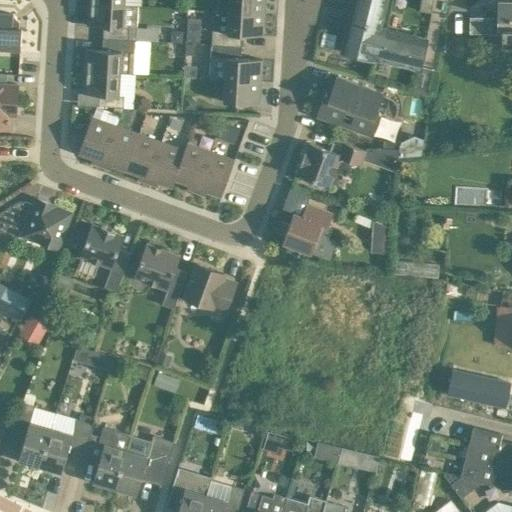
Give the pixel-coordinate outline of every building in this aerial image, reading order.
[(265,0),(217,0),(217,9),(265,12),(265,0)] [(353,0),(341,50),(372,58),(377,37),(384,39),(386,27),(381,26),(387,0),(353,0)] [(511,0),(489,0),(490,1),(490,0),(491,0),(496,5),(498,5),(498,16),(470,16),(469,32),(502,33),(502,46),(511,46),(511,0)] [(129,38),(137,39),(139,5),(125,4),(124,4),(89,2),(87,24),(104,25),(104,37),(129,38)] [(217,9),(213,9),(211,43),(240,45),(241,34),(264,35),(265,12),(217,9)] [(0,47),(1,48),(21,49),(22,26),(20,26),(20,20),(13,13),(0,11),(0,47)] [(161,38),(161,26),(138,25),(137,71),(150,71),(151,38),(161,38)] [(377,37),(372,58),(419,70),(414,90),(430,94),(435,68),(420,65),(427,37),(386,27),(384,39),(377,37)] [(176,30),(172,33),(172,41),(183,41),(183,30),(176,30)] [(322,41),(333,44),(335,35),(324,32),(322,41)] [(200,42),(200,34),(187,33),(187,41),(200,42)] [(103,49),(86,48),(85,70),(121,72),(136,73),(135,73),(135,72),(137,40),(137,39),(129,38),(104,37),(103,49)] [(186,42),(186,54),(195,54),(195,43),(186,42)] [(240,45),(211,43),(209,77),(226,77),(226,79),(261,80),(262,58),(240,57),(240,45)] [(99,105),(124,107),(125,94),(120,94),(121,72),(85,70),(83,92),(100,93),(99,105)] [(381,112),(376,110),(383,91),(337,75),(331,94),(326,92),(318,115),(341,123),(343,115),(353,118),(350,126),(372,134),(381,112)] [(261,80),(226,79),(225,102),(260,103),(261,80)] [(16,114),(18,84),(0,82),(0,126),(11,127),(12,114),(16,114)] [(184,107),(196,108),(196,101),(191,96),(185,96),(184,107)] [(133,111),(123,107),(119,118),(129,122),(133,111)] [(102,160),(115,124),(92,115),(79,152),(102,160)] [(220,121),(207,116),(204,127),(216,131),(220,121)] [(169,126),(180,130),(183,121),(173,117),(169,126)] [(234,143),(241,127),(225,121),(219,137),(234,143)] [(102,160),(126,169),(139,133),(115,124),(102,160)] [(154,139),(139,133),(126,169),(149,177),(162,142),(161,141),(154,139)] [(330,149),(310,141),(306,150),(305,150),(300,164),(301,164),(298,173),(315,179),(315,181),(316,183),(318,185),(320,186),(322,186),(324,185),(326,184),(327,184),(330,185),(340,156),(361,164),(366,148),(334,137),(330,149)] [(175,178),(198,187),(212,150),(187,141),(184,150),(185,150),(175,178)] [(173,186),(175,178),(185,150),(184,150),(162,142),(149,177),(173,186)] [(370,161),(375,149),(367,149),(363,158),(368,160),(370,161)] [(222,195),(235,159),(212,150),(198,187),(222,195)] [(19,217),(12,205),(0,212),(0,230),(9,225),(37,236),(36,238),(55,245),(62,229),(64,230),(70,212),(53,205),(52,208),(36,202),(29,220),(19,217)] [(328,225),(333,212),(307,202),(302,214),(294,211),(290,222),(280,219),(276,231),(285,235),(283,241),(311,252),(314,246),(319,248),(327,225),(328,225)] [(373,219),(372,235),(387,236),(388,225),(373,219)] [(112,266),(124,234),(115,231),(115,230),(102,225),(101,226),(92,223),(80,255),(112,266)] [(180,254),(147,242),(134,276),(168,288),(180,254)] [(394,272),(438,273),(438,260),(394,259),(394,272)] [(218,270),(197,262),(184,296),(213,307),(213,305),(226,310),(236,282),(224,277),(224,276),(217,273),(218,270)] [(116,290),(122,274),(110,270),(105,286),(116,290)] [(38,272),(37,275),(31,272),(26,286),(50,295),(55,282),(49,279),(50,276),(38,272)] [(327,303),(327,304),(374,316),(378,299),(402,306),(408,282),(343,272),(339,287),(334,286),(329,304),(327,303)] [(64,291),(69,276),(59,273),(57,280),(54,287),(64,291)] [(0,280),(0,309),(21,320),(32,297),(0,280)] [(174,307),(178,296),(166,292),(162,303),(174,307)] [(39,300),(34,311),(44,316),(50,306),(39,300)] [(318,338),(389,357),(394,338),(369,332),(374,316),(327,304),(322,323),(330,325),(326,340),(318,338)] [(496,344),(511,345),(511,304),(501,304),(496,344)] [(38,344),(50,322),(31,312),(19,333),(38,344)] [(96,331),(89,329),(86,341),(93,343),(96,331)] [(389,358),(389,357),(318,338),(313,358),(321,360),(317,377),(380,393),(385,373),(361,367),(364,352),(389,358)] [(78,344),(74,360),(89,364),(94,349),(78,344)] [(160,350),(156,362),(168,366),(172,355),(160,350)] [(140,376),(147,378),(149,367),(139,364),(137,370),(140,376)] [(511,382),(453,368),(447,392),(506,405),(511,382)] [(165,388),(170,374),(158,370),(154,384),(165,388)] [(52,427),(30,420),(34,405),(22,400),(7,438),(23,443),(19,459),(29,462),(30,464),(37,466),(39,465),(40,465),(52,427)] [(411,461),(422,414),(412,411),(400,458),(411,461)] [(205,429),(208,416),(198,413),(194,426),(205,429)] [(62,472),(72,439),(87,444),(91,432),(93,423),(78,418),(73,433),(63,430),(52,427),(40,465),(42,466),(43,468),(50,470),(52,469),(62,472)] [(101,435),(91,432),(87,444),(83,457),(99,461),(93,481),(103,484),(104,486),(111,488),(113,487),(115,487),(126,449),(130,434),(104,426),(101,435)] [(511,442),(500,440),(502,433),(473,426),(460,476),(482,481),(511,488),(511,442)] [(278,445),(281,433),(268,430),(265,442),(278,445)] [(147,455),(126,449),(115,487),(117,488),(118,490),(124,492),(127,491),(137,494),(143,471),(162,477),(160,483),(161,484),(174,441),(153,435),(147,455)] [(441,441),(432,439),(430,448),(439,450),(441,441)] [(314,442),(312,459),(376,466),(378,449),(314,442)] [(433,499),(438,469),(421,466),(416,496),(433,499)] [(482,481),(460,476),(451,482),(462,496),(482,481)] [(237,511),(244,488),(232,484),(228,499),(207,493),(201,511),(237,511)] [(201,511),(207,493),(185,487),(177,511),(201,511)] [(273,491),(272,496),(251,490),(244,511),(282,511),(287,495),(273,491)] [(322,511),(327,499),(309,494),(307,501),(287,495),(282,511),(322,511)] [(411,508),(414,499),(405,496),(402,506),(411,508)] [(343,511),(346,505),(327,499),(322,511),(343,511)] [(459,511),(450,499),(433,511),(459,511)]
